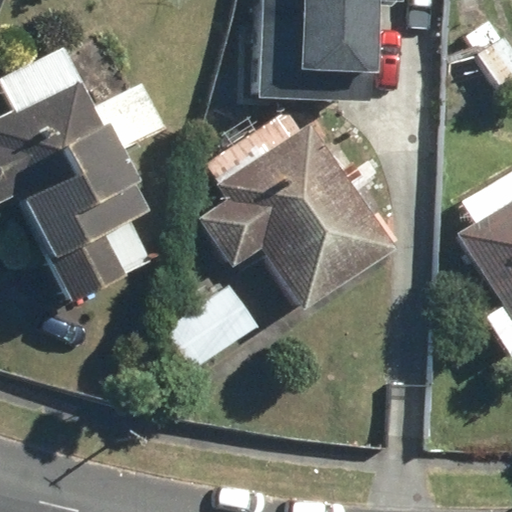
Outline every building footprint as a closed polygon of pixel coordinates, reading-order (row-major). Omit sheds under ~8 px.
[(245,0),(241,103),(355,108),(358,31),(369,31),(370,10),(380,10),(391,0),(245,0)] [(440,59),(443,89),(493,83),(504,100),(511,94),(511,48),(490,16),(461,36),(474,56),(440,59)] [(125,80),(77,104),(47,44),(0,67),(0,211),(47,306),(139,260),(117,215),(129,209),(99,150),(148,126),(125,80)] [(382,254),(303,128),(293,135),(280,114),(197,165),(210,186),(207,187),(217,202),(188,220),(219,271),(251,251),(288,312),(382,254)] [(511,164),(450,202),(463,223),(443,235),(487,306),(470,316),(495,357),(511,346),(511,164)] [(161,332),(186,372),(261,325),(236,284),(161,332)]
